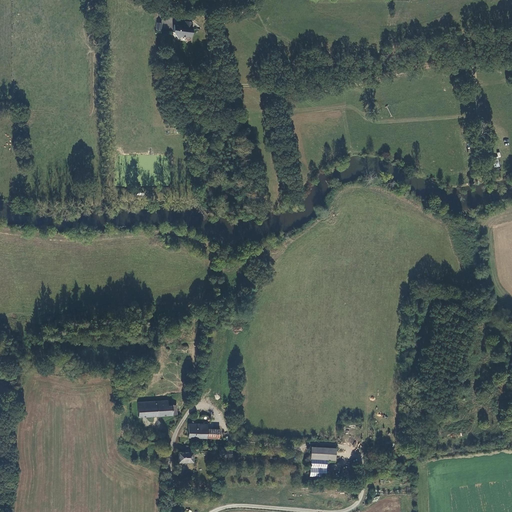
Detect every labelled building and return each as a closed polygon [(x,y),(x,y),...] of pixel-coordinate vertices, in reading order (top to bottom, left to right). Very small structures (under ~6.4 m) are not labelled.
[(192,36),(192,26),(183,25),(173,24),(172,32),(177,38),(181,36),(186,36),(187,36),(192,36)] [(172,406),(172,400),(137,403),(138,417),(177,415),(176,405),(172,406)] [(207,424),(188,424),(188,438),(206,438),(206,429),(207,424)] [(220,430),(206,429),(206,438),(220,438),(220,430)] [(311,447),(310,460),(326,460),(335,461),(335,448),(311,447)] [(231,457),(231,448),(219,448),(219,457),(231,457)] [(193,453),(185,453),(178,453),(178,463),(193,463),(193,453)] [(326,460),(310,460),(310,476),(325,477),(326,460)]
